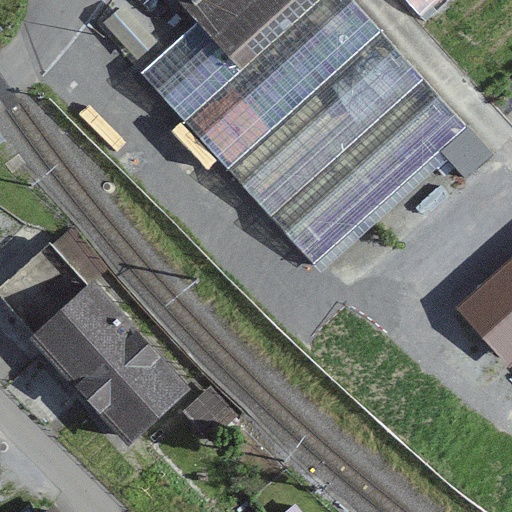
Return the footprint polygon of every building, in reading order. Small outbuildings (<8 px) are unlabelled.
[(344,0),(171,0),(108,57),(315,285),(473,143),(344,0)] [(511,192),(361,325),(511,495),(511,192)] [(48,235),(0,279),(0,297),(128,436),(185,383),(48,235)] [(67,511),(48,492),(28,511),(67,511)] [(319,511),(303,492),(278,511),(319,511)]
